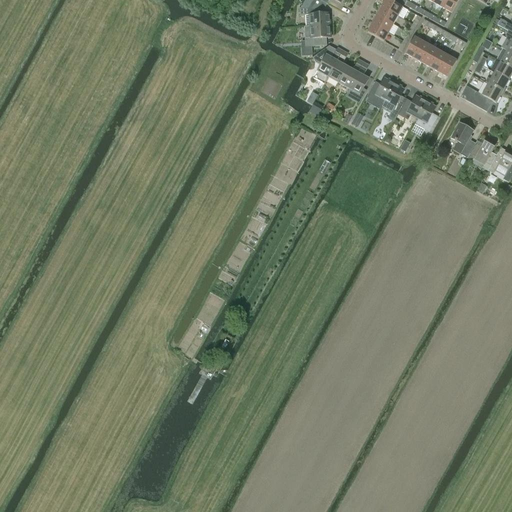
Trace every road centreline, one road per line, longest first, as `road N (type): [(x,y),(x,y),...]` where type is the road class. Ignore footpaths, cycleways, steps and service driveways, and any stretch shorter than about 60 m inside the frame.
road 1 (residential): [(367,0),(352,29),(352,51),(491,123),(500,126),(511,115)]
road 2 (track): [(324,117),(412,157),(430,147),(456,106)]
